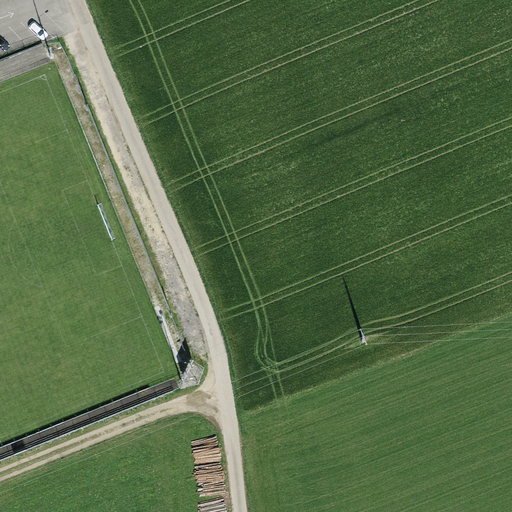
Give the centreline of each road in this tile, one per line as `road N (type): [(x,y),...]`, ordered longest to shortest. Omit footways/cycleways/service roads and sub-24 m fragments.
road 1 (track): [(75,0),(183,253),(215,341),(222,389)]
road 2 (track): [(222,389),(0,477)]
road 3 (track): [(222,389),(236,511)]
